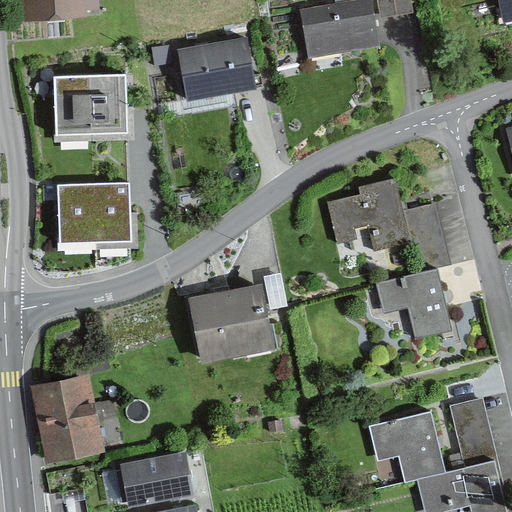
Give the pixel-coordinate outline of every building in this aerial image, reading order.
[(16,0),(18,24),(76,21),(76,12),(89,11),(88,0),(16,0)] [(402,0),(369,0),(372,19),(405,14),(402,0)] [(511,0),(490,0),(494,24),(511,21),(511,0)] [(363,4),(295,13),(302,60),(370,51),(363,4)] [(237,47),(175,55),(182,103),(244,95),(237,47)] [(81,139),(81,82),(48,82),(48,139),(81,139)] [(81,139),(115,139),(115,82),(81,82),(81,139)] [(511,126),(501,129),(511,179),(511,178),(511,126)] [(353,195),(323,202),(332,240),(350,236),(348,226),(363,223),(369,249),(400,241),(396,226),(393,212),(385,180),(352,188),(353,195)] [(120,247),(119,190),(88,191),(89,248),(120,247)] [(54,248),(89,248),(88,191),(53,191),(54,248)] [(431,217),(427,204),(393,212),(396,226),(431,217)] [(396,226),(400,241),(435,233),(431,217),(396,226)] [(435,233),(400,241),(404,257),(439,249),(435,233)] [(439,249),(404,257),(408,274),(429,269),(443,266),(439,249)] [(408,274),(370,282),(377,313),(401,307),(408,337),(442,329),(429,269),(408,274)] [(281,270),(267,274),(275,304),(289,301),(281,270)] [(254,290),(183,303),(195,365),(265,352),(254,290)] [(79,377),(26,388),(41,463),(94,453),(79,377)] [(472,398),(443,404),(446,419),(476,412),(472,398)] [(420,412),(365,425),(373,459),(393,455),(399,479),(411,476),(434,471),(420,412)] [(446,419),(450,435),(479,428),(476,412),(446,419)] [(450,435),(453,449),(482,443),(479,428),(450,435)] [(457,465),(486,459),(482,443),(453,449),(457,465)] [(176,457),(115,467),(121,507),(182,497),(176,457)] [(457,465),(434,471),(411,476),(419,511),(424,511),(465,503),(466,511),(498,511),(486,459),(457,465)]
